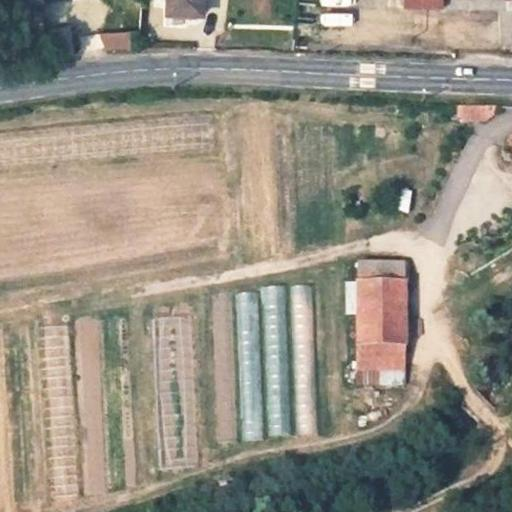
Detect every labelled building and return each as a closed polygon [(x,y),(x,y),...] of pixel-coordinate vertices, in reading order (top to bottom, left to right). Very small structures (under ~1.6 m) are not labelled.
[(166,0),(166,13),(201,14),(201,0),(166,0)] [(511,0),(403,0),(404,7),(504,9),(504,41),(511,41),(511,0)] [(71,56),(67,28),(52,30),(56,58),(71,56)] [(462,122),(489,121),(497,115),(499,108),(457,107),(457,117),(462,118),(462,122)] [(404,262),(357,262),(357,283),(405,283),(404,262)] [(405,384),(405,283),(357,283),(357,384),(405,384)] [(241,440),(263,437),(245,295),(210,300),(218,363),(235,361),(236,368),(215,371),(219,399),(215,399),(220,440),(240,438),(241,440)] [(195,467),(189,319),(153,321),(159,468),(195,467)] [(63,413),(72,413),(67,328),(40,329),(44,388),(61,387),(63,413)] [(74,436),(50,435),(50,496),(73,496),(74,436)]
